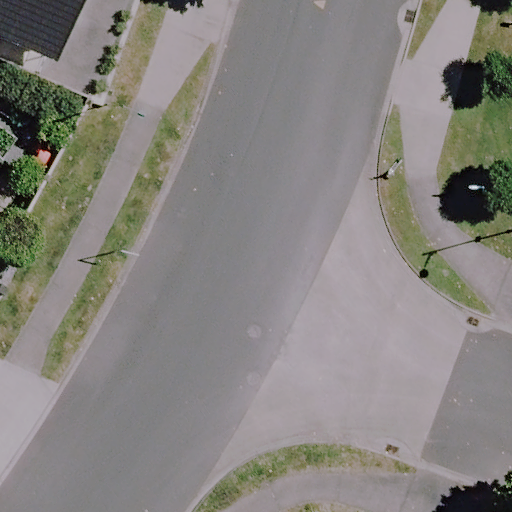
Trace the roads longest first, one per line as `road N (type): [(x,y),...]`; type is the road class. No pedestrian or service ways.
road 1 (residential): [(314,0),(235,291)]
road 2 (residential): [(235,291),(511,401)]
road 3 (residential): [(235,291),(52,511)]
